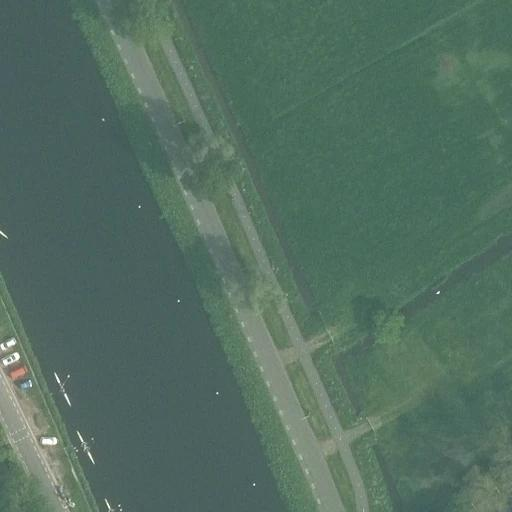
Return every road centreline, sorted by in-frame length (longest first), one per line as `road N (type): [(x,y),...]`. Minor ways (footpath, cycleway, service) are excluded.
road 1 (tertiary): [(331,511),(104,0)]
road 2 (unclassified): [(56,511),(0,394)]
